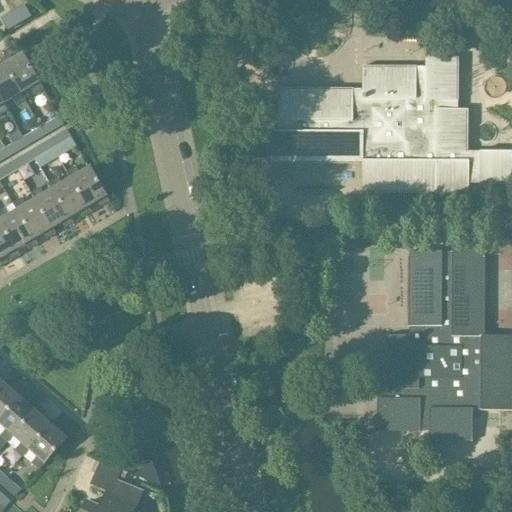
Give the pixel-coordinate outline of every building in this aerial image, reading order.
[(19,1),(4,10),(13,25),(29,16),(19,1)] [(482,27),(462,27),(462,43),(466,43),(477,43),(483,43),(482,27)] [(21,95),(21,94),(30,89),(34,96),(43,91),(22,55),(12,61),(9,55),(0,61),(3,66),(4,66),(21,95)] [(362,90),(278,90),(278,132),(268,132),(268,165),(362,165),(362,194),(470,195),(470,184),(511,184),(511,152),(481,153),(468,153),(468,111),(458,111),(458,59),(426,58),(426,68),(362,67),(362,90)] [(0,100),(3,105),(12,100),(16,106),(25,101),(21,94),(21,95),(4,66),(3,66),(0,68),(0,100)] [(41,128),(46,136),(63,126),(59,118),(41,128)] [(28,147),(46,136),(41,128),(23,139),(28,147)] [(66,131),(48,142),(53,150),(71,139),(66,131)] [(10,157),(28,147),(23,139),(6,149),(10,157)] [(35,160),(53,150),(48,142),(30,152),(35,160)] [(0,163),(10,157),(6,149),(0,152),(0,163)] [(17,171),(35,160),(30,152),(12,163),(17,171)] [(0,180),(17,171),(12,163),(0,170),(0,180)] [(88,208),(97,203),(101,208),(109,203),(89,169),(79,175),(75,168),(66,173),(70,180),(71,180),(88,208)] [(70,219),(70,218),(79,213),(83,219),(92,214),(88,208),(71,180),(70,180),(62,185),(57,178),(48,184),(53,191),(53,190),(70,219)] [(74,224),(70,218),(70,219),(53,190),(53,191),(44,196),(40,189),(31,194),(35,201),(52,229),(61,224),(65,230),(74,224)] [(35,201),(26,206),(22,200),(13,205),(17,212),(17,211),(34,240),(43,234),(47,240),(56,235),(52,229),(35,201)] [(0,212),(0,222),(16,251),(17,250),(26,245),(29,251),(38,245),(34,240),(17,211),(17,212),(8,217),(4,210),(0,212)] [(0,260),(8,256),(11,261),(20,256),(17,250),(16,251),(0,222),(0,260)] [(377,433),(429,433),(429,443),(472,443),(472,412),(511,411),(511,337),(484,337),(485,243),(452,243),(452,253),(409,253),(409,337),(386,337),(386,400),(377,400),(377,433)] [(0,420),(19,399),(19,398),(11,391),(15,386),(7,380),(3,384),(3,385),(0,388),(0,420)] [(0,420),(0,426),(5,431),(0,436),(8,444),(13,438),(13,437),(35,412),(34,412),(26,405),(31,400),(23,393),(19,398),(19,399),(0,420)] [(13,437),(13,438),(21,444),(16,451),(23,457),(29,451),(28,451),(50,426),(42,419),(46,414),(39,407),(34,412),(35,412),(13,437)] [(54,421),(50,426),(28,451),(29,451),(37,458),(31,464),(39,471),(66,440),(58,432),(62,428),(54,421)] [(152,464),(133,476),(160,487),(152,464)] [(133,511),(142,493),(95,473),(90,486),(109,495),(103,511),(87,504),(83,511),(133,511)] [(5,478),(0,484),(0,485),(14,498),(20,491),(5,478)] [(10,502),(0,493),(0,505),(4,509),(10,502)]
